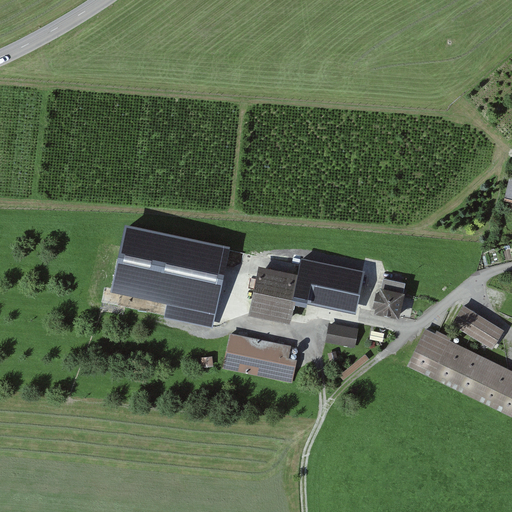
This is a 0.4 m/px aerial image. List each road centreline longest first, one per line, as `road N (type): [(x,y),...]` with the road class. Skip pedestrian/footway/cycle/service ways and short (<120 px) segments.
road 1 (track): [(304,511),(305,459),(324,409),(381,356)]
road 2 (residential): [(511,266),(478,277),(381,356)]
